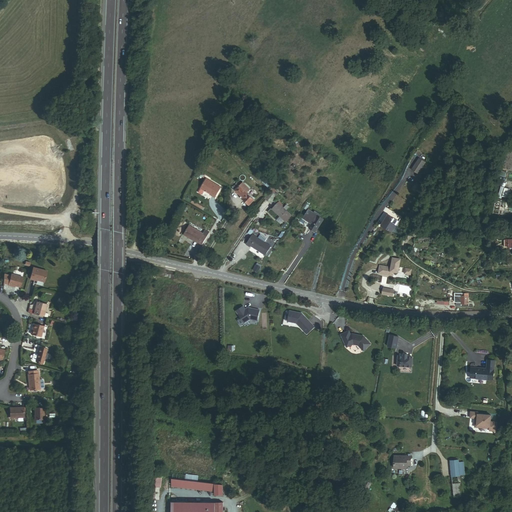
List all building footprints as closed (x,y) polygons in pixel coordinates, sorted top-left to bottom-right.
[(419,175),(426,163),(419,159),(412,171),(419,175)] [(220,185),(205,176),(200,186),(211,193),(214,195),(220,185)] [(246,187),(240,182),(238,184),(234,188),(242,195),(242,196),(249,202),(253,196),(244,189),(246,187)] [(288,201),(284,204),(279,199),(273,205),(287,218),(296,209),(288,201)] [(323,218),(308,208),(302,218),(311,223),(308,228),(314,232),(323,218)] [(383,225),(394,232),(398,225),(392,222),(395,218),(389,215),(383,225)] [(203,234),(191,227),(186,235),(198,242),(199,241),(203,244),(210,232),(206,229),(203,234)] [(272,245),(254,233),(246,244),(251,247),(252,245),(265,254),(272,245)] [(398,272),(400,259),(392,257),(391,267),(380,265),(379,270),(386,271),(386,274),(393,275),(394,271),(398,272)] [(44,282),(47,271),(34,268),(31,279),(34,280),(35,280),(44,282)] [(20,287),(23,277),(11,274),(8,286),(13,287),(13,285),(15,286),(20,287)] [(470,306),(470,293),(455,293),(455,296),(455,302),(457,302),(457,306),(470,306)] [(45,313),(47,304),(37,302),(35,310),(34,314),(44,317),(45,313)] [(249,313),(246,309),(239,314),(247,326),(253,322),(260,323),(262,313),(252,310),(249,313)] [(315,327),(303,314),(300,313),(290,311),(288,321),(297,323),(307,334),(315,327)] [(41,337),(44,326),(34,323),(31,334),(41,337)] [(371,342),(363,335),(352,332),(351,333),(349,329),(341,333),(346,346),(353,343),(358,344),(363,349),(371,342)] [(42,364),(46,350),(39,348),(37,355),(35,363),(42,364)] [(403,355),(398,355),(397,365),(412,366),(412,356),(407,356),(403,355)] [(470,378),(493,379),(494,360),(487,360),(486,368),(486,369),(477,369),(477,368),(471,368),(470,378)] [(40,390),(38,374),(37,375),(32,375),(28,376),(27,376),(29,392),(40,390)] [(24,418),(24,408),(11,408),(11,419),(24,418)] [(44,420),(44,408),(35,408),(35,416),(36,416),(35,419),(44,420)] [(409,467),(412,467),(412,458),(396,458),(396,471),(409,470),(409,467)] [(457,458),(449,459),(451,475),(459,474),(459,473),(457,460),(457,458)] [(162,487),(162,478),(152,477),(152,487),(162,487)] [(461,496),(461,483),(453,483),(453,496),(461,496)]
